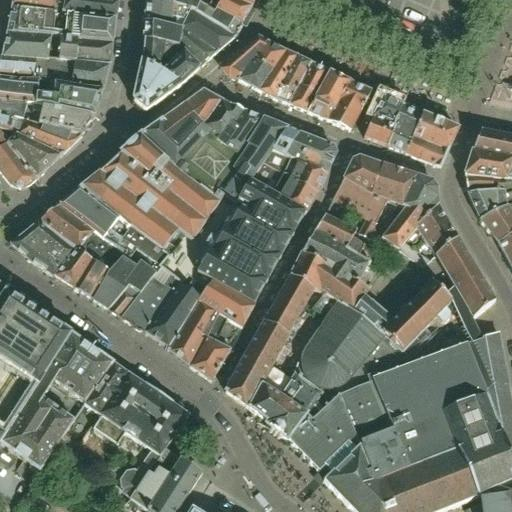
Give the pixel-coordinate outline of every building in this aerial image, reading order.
[(53,16),(54,0),(13,0),(11,11),(53,16)] [(114,24),(116,1),(111,0),(54,0),(53,16),(114,24)] [(223,3),(213,0),(146,0),(146,1),(191,12),(193,13),(219,31),(228,17),(218,13),(223,3)] [(213,0),(223,3),(251,13),(255,0),(213,0)] [(181,33),(191,12),(146,1),(143,25),(181,33)] [(243,25),(251,13),(223,3),(218,13),(228,17),(243,25)] [(52,40),(53,16),(11,11),(7,36),(52,40)] [(233,41),(219,31),(193,13),(191,12),(181,33),(184,34),(215,57),(233,41)] [(110,60),(113,30),(114,24),(53,16),(52,40),(47,63),(58,64),(108,68),(110,60)] [(241,27),(242,26),(243,25),(228,17),(219,31),(233,41),(241,27)] [(179,51),(184,34),(181,33),(143,25),(143,42),(179,51)] [(215,57),(184,34),(179,51),(183,55),(199,71),(215,57)] [(47,63),(52,40),(7,36),(2,61),(35,63),(47,63)] [(183,55),(179,51),(143,42),(141,64),(158,75),(162,60),(170,66),(183,55)] [(237,83),(250,64),(264,47),(257,43),(222,73),(228,80),(229,79),(237,83)] [(270,75),(283,55),(265,46),(264,47),(250,64),(270,75)] [(179,88),(199,71),(183,55),(170,66),(158,75),(179,88)] [(280,89),(295,60),(283,55),(270,75),(258,94),(265,98),(273,103),(273,102),(280,89)] [(297,88),(307,66),(295,60),(280,89),(293,95),(297,88)] [(0,81),(32,83),(35,63),(2,61),(2,63),(0,70),(0,81)] [(103,94),(108,75),(107,74),(108,68),(58,64),(47,63),(35,63),(32,83),(103,94)] [(177,90),(179,88),(158,75),(141,64),(141,65),(133,99),(133,100),(133,103),(135,106),(142,112),(145,113),(148,112),(150,110),(177,90)] [(258,94),(270,75),(250,64),(237,83),(251,90),(258,94)] [(316,97),(328,76),(320,72),(319,72),(307,66),(297,88),(316,97)] [(326,125),(348,85),(347,85),(346,85),(331,78),(332,77),(328,76),(316,97),(307,116),(326,125)] [(0,104),(25,108),(32,83),(0,81),(0,104)] [(96,116),(103,94),(32,83),(25,108),(94,121),(96,116)] [(349,135),(369,96),(349,86),(348,85),(326,125),(349,135)] [(307,116),(316,97),(297,88),(293,95),(287,107),(307,116)] [(287,107),(293,95),(280,89),(273,102),(287,107)] [(245,146),(263,122),(220,104),(200,92),(179,111),(161,123),(183,144),(205,165),(207,164),(227,178),(248,149),(245,146)] [(393,130),(401,108),(382,101),(371,122),(393,130)] [(0,116),(23,123),(25,108),(0,104),(0,116)] [(81,141),(94,121),(25,108),(23,123),(81,141)] [(412,138),(420,116),(401,108),(393,130),(395,131),(412,138)] [(0,132),(17,137),(23,123),(0,116),(0,132)] [(439,171),(456,131),(446,127),(445,127),(442,126),(440,125),(436,123),(420,116),(412,138),(404,156),(422,164),(439,171)] [(251,182),(262,166),(272,151),(286,132),(263,122),(245,146),(248,149),(227,178),(234,182),(238,175),(249,184),(251,182)] [(387,150),(395,131),(393,130),(372,122),(363,140),(365,141),(387,150)] [(61,158),(81,141),(23,123),(17,137),(61,158)] [(205,165),(183,144),(161,123),(160,124),(161,125),(141,139),(140,138),(139,139),(162,159),(182,175),(201,191),(213,176),(229,188),(223,196),(226,199),(236,205),(245,191),(234,182),(227,178),(207,164),(205,165)] [(404,156),(412,138),(395,131),(387,150),(404,156)] [(287,159),(297,136),(286,132),(272,151),(287,159)] [(511,163),(511,139),(480,133),(472,153),(463,179),(505,183),(504,183),(511,163)] [(301,166),(313,142),(297,135),(297,136),(287,159),(301,166)] [(36,181),(6,146),(7,146),(0,137),(0,176),(9,187),(19,192),(19,191),(28,189),(36,181)] [(38,180),(60,160),(61,158),(17,137),(7,146),(6,146),(36,181),(37,181),(38,182),(38,180)] [(223,196),(229,188),(213,176),(201,191),(182,175),(162,159),(139,139),(106,170),(98,175),(135,202),(142,207),(176,232),(177,233),(192,244),(226,199),(223,196)] [(325,177),(334,156),(332,151),(313,142),(301,166),(325,177)] [(325,177),(301,166),(287,159),(272,151),(262,166),(315,197),(325,177)] [(368,195),(381,168),(358,160),(351,163),(342,183),(368,195)] [(315,197),(262,166),(251,182),(305,216),(314,199),(315,197)] [(400,209),(415,179),(381,168),(368,195),(386,204),(400,209)] [(176,232),(142,207),(135,202),(98,175),(78,192),(102,210),(120,223),(161,254),(176,232)] [(415,232),(437,208),(436,191),(432,184),(415,179),(400,209),(399,210),(401,210),(404,211),(381,241),(397,253),(415,232)] [(502,194),(505,184),(505,183),(463,179),(467,198),(502,195),(502,194)] [(199,304),(213,285),(255,307),(305,216),(251,182),(249,184),(245,191),(236,205),(226,199),(192,244),(177,233),(164,252),(169,256),(160,269),(179,284),(144,336),(167,351),(199,304)] [(375,225),(386,204),(368,195),(342,183),(329,207),(331,208),(333,205),(366,222),(358,237),(367,242),(372,232),(376,226),(375,225)] [(161,254),(120,223),(102,210),(78,192),(58,209),(105,247),(122,260),(135,270),(139,265),(153,277),(159,271),(158,270),(161,254)] [(503,210),(502,195),(467,198),(478,223),(479,225),(491,218),(503,211),(503,210)] [(425,245),(448,226),(437,209),(437,208),(415,232),(425,245)] [(105,247),(58,209),(38,225),(73,252),(77,255),(86,244),(99,255),(105,247)] [(511,237),(511,221),(505,209),(503,210),(503,211),(491,218),(479,225),(496,248),(511,237)] [(345,250),(351,242),(355,234),(322,219),(313,235),(345,250)] [(73,252),(38,225),(9,249),(30,266),(52,280),(73,252)] [(458,243),(448,226),(425,245),(434,259),(435,260),(455,244),(456,245),(458,243)] [(345,250),(313,235),(300,257),(356,285),(374,255),(351,242),(345,250)] [(511,237),(496,248),(510,272),(511,270),(511,237)] [(477,277),(461,250),(458,243),(456,245),(455,244),(435,260),(440,269),(453,290),(455,294),(477,277)] [(90,305),(122,260),(105,247),(99,255),(90,265),(71,292),(90,305)] [(71,292),(90,265),(77,255),(73,252),(52,280),(71,292)] [(356,286),(356,285),(300,257),(289,278),(312,291),(320,296),(338,306),(338,304),(351,314),(362,300),(367,293),(364,291),(356,286)] [(153,277),(139,265),(135,270),(122,260),(90,305),(106,314),(125,287),(138,297),(153,277)] [(140,335),(142,337),(178,285),(161,272),(159,271),(153,277),(138,297),(119,321),(133,330),(134,333),(137,335),(140,335)] [(494,304),(477,277),(455,294),(457,297),(472,322),(494,304)] [(286,338),(312,291),(289,278),(263,325),(286,338)] [(219,319),(240,334),(255,307),(213,285),(199,304),(219,319)] [(457,297),(455,294),(453,290),(444,299),(431,285),(392,324),(384,317),(381,314),(380,315),(373,309),(374,309),(373,308),(371,306),(370,306),(362,300),(351,314),(338,304),(338,306),(320,296),(311,310),(328,320),(305,352),(303,356),(302,363),(302,370),(304,376),(308,381),(313,385),(319,388),(319,387),(325,389),(332,389),(335,388),(341,386),(346,381),(376,347),(384,339),(401,355),(413,344),(435,321),(435,322),(440,326),(445,326),(448,322),(448,317),(444,313),(443,312),(450,305),(450,304),(457,297)] [(119,321),(138,297),(125,287),(106,314),(119,321)] [(0,445),(30,399),(37,389),(70,338),(5,294),(0,301),(0,445),(0,446),(0,445)] [(219,319),(199,304),(167,351),(166,353),(172,357),(189,370),(207,340),(229,353),(240,334),(219,319)] [(260,388),(287,339),(286,338),(263,325),(224,394),(247,411),(260,388)] [(408,356),(394,361),(376,347),(346,381),(341,386),(335,388),(332,389),(325,389),(319,387),(319,388),(317,390),(323,394),(287,444),(296,454),(297,453),(301,457),(300,458),(304,461),(304,460),(308,464),(308,465),(311,468),(316,472),(315,472),(318,475),(325,481),(322,484),(328,491),(329,490),(333,494),(332,495),(337,500),(338,499),(342,504),(341,504),(348,511),(348,510),(350,511),(449,511),(462,507),(511,485),(511,415),(498,336),(464,348),(464,349),(431,361),(427,352),(428,352),(427,350),(420,344),(408,356)] [(73,423),(72,423),(43,402),(54,386),(84,406),(111,367),(70,338),(37,389),(30,399),(0,445),(0,446),(37,471),(37,472),(38,473),(68,431),(73,423)] [(209,384),(227,356),(228,356),(229,354),(228,354),(229,353),(207,340),(189,370),(209,384)] [(100,417),(127,377),(111,367),(84,406),(83,408),(98,419),(100,417)] [(287,444),(323,394),(317,390),(294,374),(277,399),(260,388),(247,411),(266,425),(264,428),(286,444),(287,444)] [(187,420),(170,408),(170,407),(167,405),(166,405),(162,403),(163,402),(151,394),(151,395),(146,392),(147,391),(127,377),(100,417),(103,420),(95,431),(117,446),(125,435),(150,452),(158,458),(160,457),(163,453),(174,438),(187,420)] [(177,511),(199,479),(201,476),(179,461),(178,462),(163,453),(160,457),(158,458),(150,452),(137,471),(135,470),(126,471),(119,482),(120,490),(123,492),(121,495),(130,501),(132,502),(144,511),(177,511)] [(511,511),(511,485),(462,507),(464,511),(511,511)]
